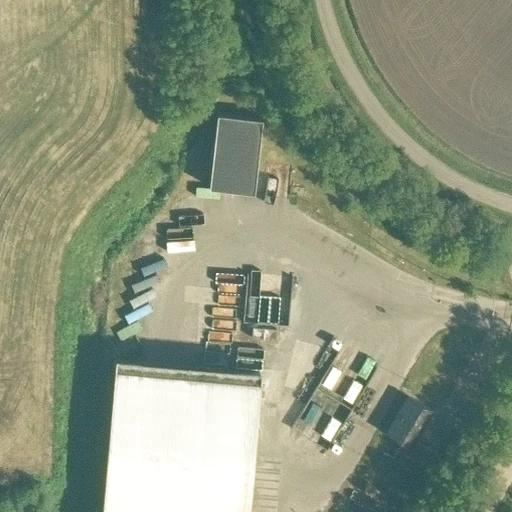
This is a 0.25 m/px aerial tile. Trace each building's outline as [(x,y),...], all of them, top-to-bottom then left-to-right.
[(207,186),(252,191),(260,118),(216,113),(207,186)] [(246,325),(245,336),(269,338),(270,327),(246,325)] [(354,351),(346,370),(364,378),(372,360),(354,351)] [(245,511),(258,372),(112,360),(99,511),(245,511)] [(329,368),(322,386),(352,398),(359,380),(329,368)] [(408,397),(387,432),(402,441),(391,458),(424,477),(437,455),(412,440),(430,410),(408,397)]
